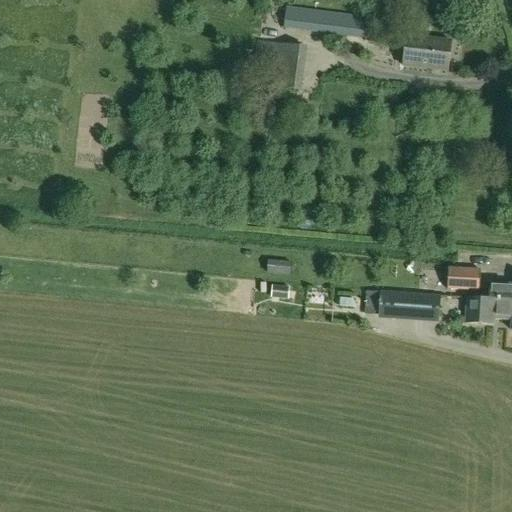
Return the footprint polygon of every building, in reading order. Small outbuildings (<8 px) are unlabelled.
[(375,18),(288,8),(285,29),(373,40),(375,18)] [(394,58),(395,37),(375,36),(374,57),(394,58)] [(447,71),(450,41),(406,36),(402,66),(447,71)] [(300,82),(300,41),(258,40),(258,70),(273,70),(273,82),(300,82)] [(262,199),(263,169),(252,169),(251,199),(262,199)] [(382,255),(382,280),(415,279),(415,255),(382,255)] [(291,276),(291,263),(268,262),(266,273),(291,276)] [(480,269),(448,267),(448,290),(480,292),(480,269)] [(488,300),(511,301),(511,285),(489,284),(489,300),(488,300)] [(267,286),(265,296),(285,299),(286,288),(267,286)] [(399,293),(379,292),(378,320),(397,321),(399,293)] [(427,323),(439,324),(441,297),(429,296),(427,323)] [(511,330),(511,301),(488,300),(489,300),(466,298),(465,324),(492,326),(492,320),(511,321),(511,331),(511,330)]
